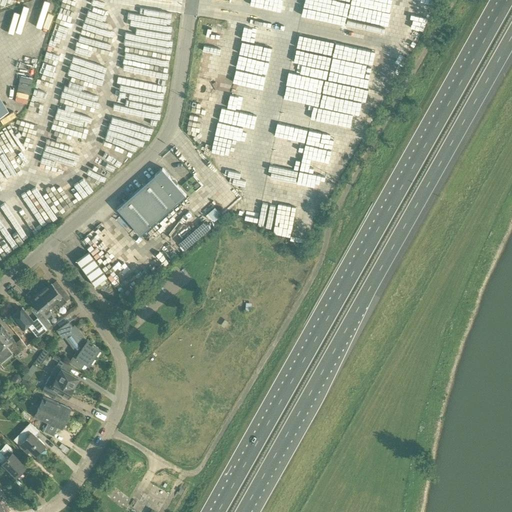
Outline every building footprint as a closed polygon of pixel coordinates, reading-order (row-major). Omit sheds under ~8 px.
[(380,9),(387,11),(390,2),(382,0),(380,9)] [(15,90),(26,93),(30,78),(18,75),(15,90)] [(311,135),(317,136),(318,131),(307,130),(306,141),(310,142),(311,135)] [(313,158),(314,147),(302,146),(301,157),(313,158)] [(186,196),(162,169),(117,208),(140,235),(186,196)] [(0,255),(45,224),(41,224),(75,200),(74,193),(48,198),(49,204),(44,208),(39,209),(37,206),(29,207),(27,204),(21,205),(11,192),(3,198),(5,210),(10,216),(5,219),(0,220),(0,255)] [(76,261),(94,286),(106,277),(88,252),(76,261)] [(40,292),(51,305),(57,300),(60,304),(69,298),(64,290),(56,280),(47,287),(47,286),(40,292)] [(51,305),(40,292),(34,297),(35,298),(31,301),(35,306),(31,310),(37,318),(46,329),(52,325),(46,318),(50,315),(45,309),(51,305)] [(46,329),(37,318),(32,322),(21,308),(11,317),(22,330),(27,325),(37,337),(46,329)] [(86,340),(86,341),(73,325),(71,327),(67,322),(57,331),(62,338),(64,337),(75,351),(74,354),(69,361),(80,368),(80,367),(84,362),(87,364),(97,348),(98,348),(86,340)] [(1,325),(0,325),(0,338),(12,352),(14,356),(26,346),(20,339),(15,342),(1,325)] [(0,362),(7,356),(10,360),(14,356),(12,352),(0,338),(0,362)] [(41,365),(50,353),(44,350),(36,361),(41,365)] [(55,365),(50,374),(72,387),(77,378),(71,374),(65,371),(69,365),(59,359),(56,365),(55,365)] [(45,384),(42,390),(52,396),(55,390),(60,393),(61,393),(67,396),(72,387),(50,374),(45,384)] [(27,381),(23,378),(20,383),(27,389),(31,384),(27,381)] [(43,396),(38,407),(65,419),(70,408),(43,396)] [(38,407),(34,417),(47,422),(43,432),(53,436),(57,427),(61,429),(65,419),(38,407)] [(31,433),(19,445),(29,455),(31,452),(35,456),(45,445),(31,433)] [(0,462),(1,463),(15,477),(25,466),(11,452),(13,450),(6,444),(0,449),(0,462)]
